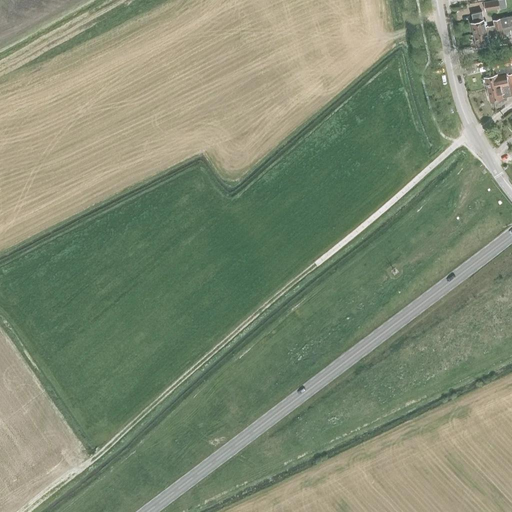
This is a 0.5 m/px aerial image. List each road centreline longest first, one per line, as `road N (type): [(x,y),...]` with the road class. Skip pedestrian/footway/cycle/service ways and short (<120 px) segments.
road 1 (track): [(26,511),(472,133)]
road 2 (primary): [(511,235),(147,511)]
road 3 (tertiary): [(511,194),(468,125),(436,0)]
